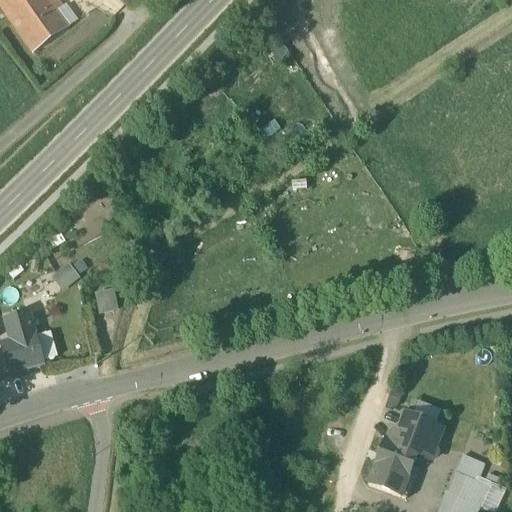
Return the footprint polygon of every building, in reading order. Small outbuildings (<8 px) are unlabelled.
[(0,0),(0,11),(12,29),(53,0),(52,0),(0,0)] [(59,10),(53,0),(12,29),(30,55),(65,32),(53,14),(59,10)] [(58,232),(44,240),(51,253),(65,244),(58,232)] [(67,267),(51,281),(62,294),(79,281),(67,267)] [(18,268),(7,276),(12,282),(23,274),(18,268)] [(95,302),(100,317),(115,313),(110,298),(95,302)] [(4,322),(10,344),(33,338),(27,316),(4,322)] [(45,335),(33,338),(41,366),(52,363),(55,358),(49,338),(45,335)] [(42,368),(41,366),(33,338),(10,344),(0,346),(9,377),(42,368)] [(412,402),(405,418),(440,431),(446,415),(412,402)] [(388,437),(386,443),(416,454),(420,456),(423,461),(428,463),(433,461),(436,455),(433,450),(440,431),(405,418),(399,435),(394,433),(388,437)] [(368,487),(399,499),(407,478),(416,454),(386,443),(385,442),(368,487)] [(438,511),(478,511),(479,511),(469,506),(479,480),(483,468),(461,459),(447,496),(445,495),(438,511)] [(413,480),(407,478),(399,499),(399,500),(404,502),(413,480)] [(490,485),(479,480),(469,506),(479,511),(490,485)] [(495,511),(504,492),(490,485),(479,511),(482,511),(495,511)]
